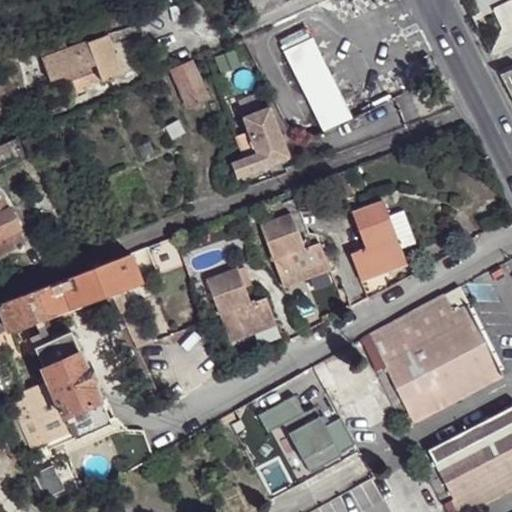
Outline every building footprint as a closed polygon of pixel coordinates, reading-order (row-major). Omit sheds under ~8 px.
[(288,3),(286,0),(259,0),(245,6),(250,20),(288,3)] [(103,17),(108,36),(122,77),(123,81),(135,77),(125,43),(155,33),(153,23),(154,22),(148,3),(103,17)] [(122,77),(108,36),(41,58),(52,92),(101,76),(103,82),(122,77)] [(285,53),(291,65),(317,54),(311,42),(285,53)] [(317,54),(291,65),(316,123),(341,112),(317,54)] [(206,100),(190,63),(171,72),(187,108),(206,100)] [(390,101),(389,81),(359,82),(360,103),(390,101)] [(261,113),(237,123),(250,157),(222,168),(228,183),(280,163),(261,113)] [(17,143),(0,148),(0,165),(22,158),(17,143)] [(0,254),(24,246),(26,241),(27,241),(20,228),(22,226),(12,208),(9,209),(2,195),(0,195),(0,254)] [(385,268),(387,274),(408,266),(384,202),(353,213),(366,250),(352,255),(360,278),(385,268)] [(390,217),(402,251),(417,246),(404,211),(390,217)] [(304,276),(328,268),(320,244),(305,249),(290,215),(261,226),(285,290),(307,281),(304,276)] [(173,258),(167,241),(154,246),(160,263),(173,258)] [(160,263),(154,246),(133,253),(143,279),(146,286),(181,273),(173,258),(160,263)] [(133,253),(0,305),(0,325),(7,322),(10,330),(26,323),(41,318),(143,279),(133,253)] [(251,330),(274,321),(266,299),(251,305),(246,289),(252,287),(245,267),(239,269),(238,268),(208,279),(232,344),(253,336),(251,330)] [(330,274),(328,268),(304,276),(307,281),(330,274)] [(362,284),(387,274),(385,268),(360,278),(362,284)] [(462,290),(364,345),(410,429),(506,376),(462,290)] [(26,323),(41,351),(44,349),(39,340),(51,333),(41,318),(26,323)] [(277,327),(274,321),(251,330),(253,336),(277,327)] [(41,351),(59,384),(77,416),(109,399),(111,398),(74,332),(56,342),(44,349),(41,351)] [(39,340),(44,349),(56,342),(51,333),(39,340)] [(77,416),(59,384),(36,397),(39,404),(25,413),(48,453),(117,413),(109,399),(77,416)] [(301,398),(264,418),(274,435),(290,426),(317,475),(348,458),(321,410),(310,416),(301,398)] [(470,511),(511,489),(511,407),(432,451),(437,460),(428,463),(452,511),(470,511)] [(137,469),(158,459),(143,435),(121,445),(137,469)]
